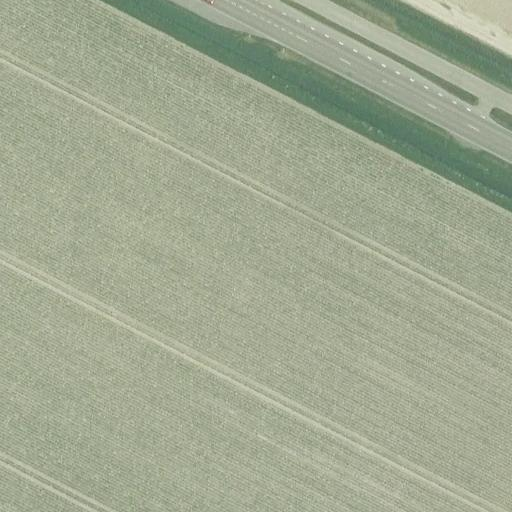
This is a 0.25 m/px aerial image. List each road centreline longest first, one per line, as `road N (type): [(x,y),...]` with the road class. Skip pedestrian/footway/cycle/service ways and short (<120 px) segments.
road 1 (tertiary): [(473,129),(224,0)]
road 2 (unclassified): [(492,95),(309,0)]
